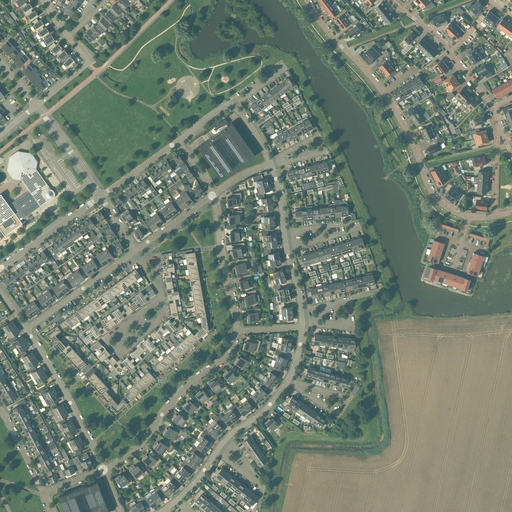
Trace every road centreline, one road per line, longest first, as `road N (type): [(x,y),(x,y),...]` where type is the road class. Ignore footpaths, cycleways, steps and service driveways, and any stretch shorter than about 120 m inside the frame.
road 1 (residential): [(306,0),(392,107),(432,194),(468,217)]
road 2 (residential): [(103,469),(133,451),(177,395),(218,363),(235,331)]
road 3 (residential): [(103,469),(26,329)]
road 4 (residential): [(165,315),(120,355),(106,339),(161,296)]
road 5 (residential): [(492,108),(437,36),(392,0)]
road 6 (residential): [(287,250),(352,223),(283,231)]
road 7 (residential): [(235,331),(212,195)]
road 8 (residential): [(26,329),(134,251)]
road 9 (residential): [(0,269),(101,196)]
